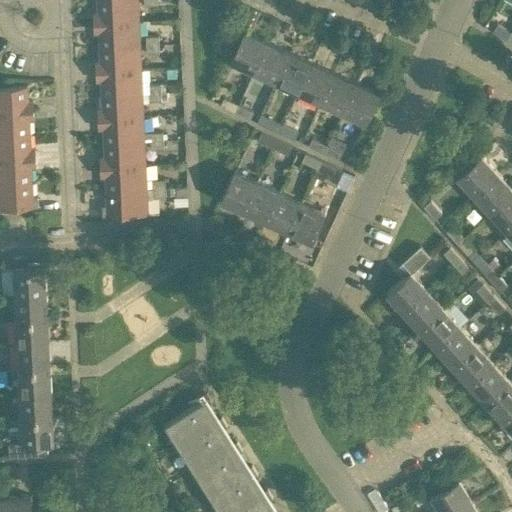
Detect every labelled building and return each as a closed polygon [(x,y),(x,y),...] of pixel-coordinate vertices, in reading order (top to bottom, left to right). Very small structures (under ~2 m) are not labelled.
[(138,20),(137,0),(96,0),(97,12),(92,12),(93,22),(138,20)] [(139,44),(138,20),(93,22),(93,31),(98,31),(99,45),(139,44)] [(508,39),(511,32),(511,31),(497,22),(492,30),(508,39)] [(254,70),(267,41),(244,30),(230,59),(254,70)] [(145,35),(146,43),(158,43),(158,34),(145,35)] [(289,51),(267,41),(254,70),(276,80),(289,51)] [(159,51),(158,43),(146,43),(146,52),(159,51)] [(140,68),(139,44),(99,45),(99,60),(95,60),(95,70),(140,68)] [(298,90),(312,61),(289,51),(276,80),(298,90)] [(321,101),(333,75),(334,71),(312,61),(298,90),(321,101)] [(142,92),(140,68),(95,70),(96,79),(100,79),(101,93),(142,92)] [(334,71),(333,75),(321,101),(343,111),(357,81),(334,71)] [(380,92),(357,81),(343,111),(367,121),(380,92)] [(147,83),(148,91),(160,91),(160,82),(147,83)] [(0,110),(33,109),(32,99),(28,99),(27,84),(0,85),(0,110)] [(161,99),(160,91),(148,91),(148,100),(161,99)] [(143,115),(142,92),(101,93),(102,108),(97,108),(97,118),(143,115)] [(235,111),(239,103),(223,96),(219,104),(235,111)] [(254,110),(239,103),(235,111),(250,118),(254,110)] [(0,110),(0,134),(29,133),(28,118),(33,118),(33,109),(0,110)] [(144,139),(143,115),(97,118),(98,127),(103,127),(103,141),(144,139)] [(267,116),(264,124),(280,132),(283,123),(267,116)] [(283,123),(280,132),(294,138),(298,130),(283,123)] [(149,130),(150,139),(163,139),(163,130),(149,130)] [(273,147),(276,138),(261,131),(256,139),(273,147)] [(29,133),(0,134),(0,158),(35,157),(35,147),(30,147),(29,133)] [(324,152),(328,143),(312,136),(308,144),(324,152)] [(287,154),(291,146),(291,145),(276,138),(273,147),(287,154)] [(145,164),(144,139),(103,141),(104,156),(99,156),(100,166),(145,164)] [(163,147),(163,139),(150,139),(150,148),(163,147)] [(343,150),(328,143),(324,152),(339,158),(343,150)] [(317,167),(321,159),(305,151),(301,160),(316,167),(317,167)] [(475,194),(499,172),(482,153),(458,175),(475,194)] [(0,158),(0,182),(31,181),(31,166),(36,166),(35,157),(0,158)] [(342,169),(321,159),(317,167),(316,167),(313,174),(335,184),(342,169)] [(145,164),(100,166),(100,175),(105,175),(105,189),(146,187),(145,164)] [(221,199),(244,209),(258,180),(234,170),(221,199)] [(511,193),(511,186),(499,172),(475,194),(492,212),(511,193)] [(152,178),(152,187),(165,186),(164,178),(152,178)] [(280,190),(258,180),(244,209),(267,219),(280,190)] [(31,181),(0,182),(0,207),(37,205),(37,195),(32,195),(31,181)] [(172,205),(187,204),(186,185),(174,186),(174,196),(172,197),(172,205)] [(165,195),(165,186),(152,187),(153,196),(165,195)] [(147,212),(146,187),(105,189),(106,204),(101,204),(102,214),(147,212)] [(267,219),(289,230),(302,201),(280,190),(267,219)] [(511,193),(492,212),(508,230),(511,226),(511,193)] [(442,211),(430,199),(423,205),(435,217),(442,211)] [(326,211),(302,201),(289,230),(312,240),(326,211)] [(446,229),(449,232),(458,243),(465,237),(452,223),(446,229)] [(475,248),(465,237),(458,243),(468,254),(475,248)] [(429,254),(428,252),(420,244),(397,266),(405,274),(410,269),(411,271),(412,271),(429,254)] [(462,259),(450,245),(443,251),(455,265),(462,259)] [(462,259),(455,265),(465,276),(472,270),(462,259)] [(485,259),(478,265),(491,279),(498,273),(485,259)] [(12,267),(14,293),(47,291),(46,265),(12,267)] [(405,311),(429,289),(412,271),(411,271),(388,292),(405,311)] [(507,284),(498,273),(491,279),(501,290),(507,284)] [(495,295),(483,281),(476,288),(488,301),(495,295)] [(445,308),(429,289),(405,311),(421,329),(445,308)] [(48,315),(47,291),(14,293),(15,317),(48,315)] [(495,295),(488,301),(499,312),(505,306),(495,295)] [(445,308),(421,329),(438,348),(462,326),(445,308)] [(15,317),(16,341),(50,340),(48,315),(15,317)] [(462,326),(438,348),(454,366),(478,344),(462,326)] [(51,365),(50,340),(16,341),(17,367),(51,365)] [(495,362),(478,344),(454,366),(471,384),(495,362)] [(495,362),(471,384),(487,402),(511,380),(495,362)] [(17,367),(19,391),(52,390),(51,365),(17,367)] [(511,412),(511,381),(511,380),(487,402),(504,420),(511,412)] [(19,391),(20,416),(53,414),(52,390),(19,391)] [(183,409),(165,420),(165,421),(180,444),(216,421),(214,419),(205,404),(211,400),(212,400),(207,391),(198,396),(199,399),(183,409)] [(55,440),(53,414),(20,416),(21,442),(9,442),(9,455),(48,453),(47,440),(55,440)] [(216,421),(180,444),(195,468),(231,446),(229,443),(220,427),(226,423),(227,423),(224,418),(222,414),(220,415),(214,419),(216,421)] [(231,446),(195,468),(210,493),(246,470),(245,467),(235,452),(242,448),(242,447),(239,443),(236,438),(236,439),(229,443),(231,446)] [(246,470),(210,493),(222,511),(232,511),(261,494),(259,491),(250,476),(256,472),(257,471),(255,467),(252,462),(251,463),(245,467),(246,470)] [(4,467),(4,477),(21,476),(20,466),(4,467)] [(432,494),(442,511),(450,511),(473,499),(460,477),(432,494)] [(261,494),(232,511),(272,511),(265,500),(272,496),(272,495),(270,491),(267,486),(266,487),(259,491),(261,494)] [(5,494),(6,511),(31,511),(31,493),(5,494)] [(479,511),(473,499),(450,511),(479,511)]
